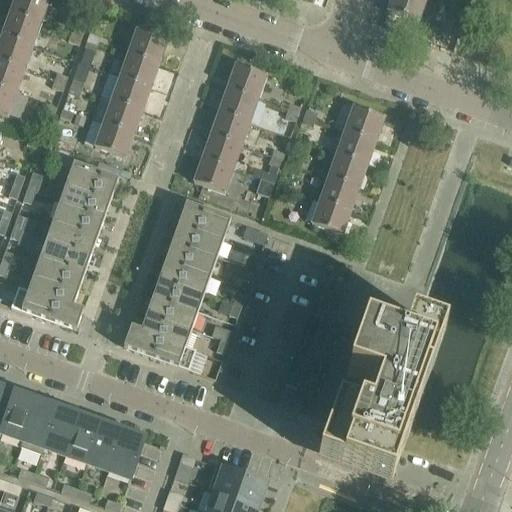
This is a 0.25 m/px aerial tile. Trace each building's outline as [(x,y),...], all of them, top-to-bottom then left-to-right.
[(38,0),(15,0),(10,17),(41,28),(49,4),(38,0)] [(418,27),(427,3),(418,0),(392,0),(387,16),(418,27)] [(442,0),(440,0),(438,7),(449,11),(451,3),(442,0)] [(10,17),(2,40),(33,51),(41,28),(10,17)] [(440,34),(443,27),(432,23),(429,30),(440,34)] [(73,31),(71,39),(81,43),(84,35),(73,31)] [(136,35),(128,59),(159,70),(167,46),(136,35)] [(90,37),(87,45),(98,48),(101,41),(90,37)] [(81,43),(71,39),(68,46),(79,50),(81,43)] [(2,40),(0,44),(0,65),(25,74),(33,51),(2,40)] [(98,48),(87,45),(85,52),(95,55),(98,48)] [(159,70),(128,59),(119,82),(150,93),(159,70)] [(0,65),(0,91),(16,97),(25,74),(0,65)] [(235,70),(227,94),(258,105),(266,81),(235,70)] [(57,77),(54,85),(65,89),(68,81),(57,77)] [(150,93),(119,82),(111,105),(142,116),(150,93)] [(73,83),(71,91),(81,94),(84,87),(73,83)] [(65,89),(54,85),(52,92),(63,96),(65,89)] [(0,117),(8,121),(16,97),(0,91),(0,117)] [(81,94),(71,91),(68,98),(79,102),(81,94)] [(227,94),(218,117),(249,128),(258,105),(227,94)] [(142,116),(111,105),(103,128),(134,139),(142,116)] [(66,106),(63,113),(72,116),(75,109),(66,106)] [(57,112),(46,108),(44,115),(54,119),(57,112)] [(290,108),(287,115),(298,119),(301,112),(290,108)] [(353,112),(344,136),(375,147),(384,123),(353,112)] [(63,114),(60,121),(71,125),(73,117),(63,114)] [(307,114),(304,121),(315,125),(317,118),(307,114)] [(298,119),(287,115),(285,122),(296,126),(298,119)] [(218,117),(210,140),(241,151),(249,128),(218,117)] [(77,119),(74,127),(82,130),(85,122),(77,119)] [(312,132),(315,125),(304,121),(301,128),(312,132)] [(134,139),(103,128),(95,152),(126,163),(134,139)] [(375,147),(344,136),(336,159),(367,170),(375,147)] [(210,140),(202,163),(233,174),(241,151),(210,140)] [(38,154),(41,146),(29,142),(26,150),(38,154)] [(49,158),(52,150),(41,146),(38,154),(49,158)] [(274,154),(271,161),(282,166),(285,158),(274,154)] [(367,170),(336,159),(328,182),(359,193),(367,170)] [(301,164),(290,160),(287,168),(298,171),(301,164)] [(282,166),(271,161),(269,168),(279,172),(282,166)] [(202,163),(194,187),(225,198),(233,174),(202,163)] [(298,171),(287,168),(285,174),(296,178),(298,171)] [(118,185),(73,169),(67,187),(111,203),(118,185)] [(17,178),(13,188),(21,191),(25,181),(17,178)] [(359,193),(328,182),(320,205),(351,216),(359,193)] [(39,186),(31,183),(27,193),(35,196),(39,186)] [(274,188),(263,184),(260,192),(271,196),(274,188)] [(111,203),(67,187),(60,205),(105,221),(111,203)] [(21,191),(13,188),(8,201),(17,204),(21,191)] [(290,194),(279,190),(277,198),(287,202),(290,194)] [(35,196),(27,193),(22,206),(31,209),(35,196)] [(105,221),(60,205),(54,223),(99,239),(105,221)] [(351,216),(320,205),(311,229),(342,240),(351,216)] [(230,225),(186,209),(179,227),(224,243),(230,225)] [(4,214),(0,224),(8,228),(12,217),(4,214)] [(26,222),(18,219),(14,230),(22,233),(26,222)] [(99,239),(54,223),(47,241),(92,257),(99,239)] [(8,228),(0,224),(0,238),(4,240),(8,228)] [(224,243),(179,227),(173,245),(218,261),(224,243)] [(22,233),(14,230),(10,242),(18,245),(22,233)] [(255,247),(263,250),(267,238),(259,235),(255,247)] [(92,257),(47,241),(41,259),(86,275),(92,257)] [(218,261),(173,245),(166,263),(211,279),(218,261)] [(13,259),(5,256),(1,266),(10,269),(13,259)] [(86,275),(41,259),(35,278),(79,293),(86,275)] [(250,261),(246,271),(254,274),(258,264),(250,261)] [(211,279),(166,263),(160,281),(205,297),(211,279)] [(10,269),(1,266),(0,269),(0,279),(5,281),(10,269)] [(254,274),(246,271),(242,284),(250,287),(254,274)] [(79,293),(35,278),(28,296),(73,312),(79,293)] [(205,297),(160,281),(153,299),(198,315),(205,297)] [(73,312),(28,296),(18,292),(11,313),(76,336),(83,315),(73,312)] [(237,297),(233,307),(242,310),(245,300),(237,297)] [(198,315),(153,299),(147,317),(192,333),(198,315)] [(242,310),(233,307),(229,320),(237,323),(242,310)] [(192,333),(147,317),(141,335),(185,351),(192,333)] [(364,334),(331,427),(318,463),(390,489),(403,452),(445,336),(411,325),(402,347),(364,334)] [(185,351),(141,335),(131,332),(123,352),(188,376),(196,355),(185,351)] [(224,333),(220,344),(229,347),(232,336),(224,333)] [(229,347),(220,344),(216,356),(224,359),(229,347)] [(20,452),(36,407),(13,399),(0,436),(21,444),(19,451),(20,452)] [(42,459),(58,414),(36,407),(20,452),(42,459)] [(66,459),(79,422),(58,414),(42,459),(42,460),(45,452),(66,459)] [(87,467),(101,429),(79,422),(66,459),(87,467)] [(109,475),(122,437),(101,429),(87,467),(109,475)] [(144,445),(122,437),(109,475),(131,483),(144,445)] [(192,472),(195,463),(183,459),(180,468),(192,472)] [(217,471),(208,494),(256,511),(265,488),(217,471)] [(32,487),(35,479),(21,474),(18,482),(32,487)] [(48,484),(35,479),(32,487),(45,492),(48,484)] [(21,492),(7,487),(4,495),(18,500),(21,492)] [(75,502),(78,494),(64,489),(61,497),(75,502)] [(91,499),(78,494),(75,502),(88,507),(91,499)] [(255,511),(256,511),(208,494),(208,495),(215,498),(210,511),(255,511)] [(169,496),(166,505),(179,509),(182,501),(169,496)] [(47,510),(50,502),(37,497),(34,506),(47,510)] [(51,511),(62,511),(64,507),(50,502),(47,510),(51,511)]
